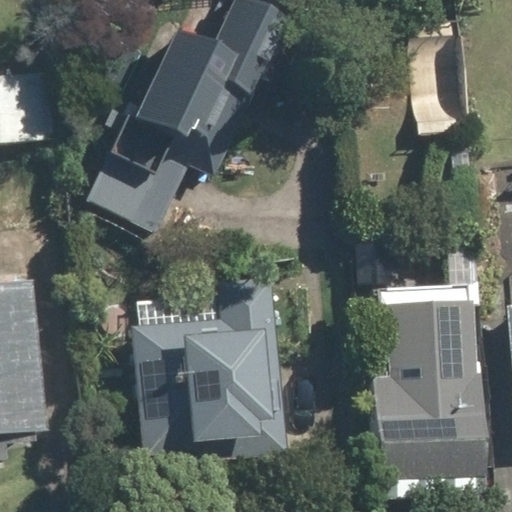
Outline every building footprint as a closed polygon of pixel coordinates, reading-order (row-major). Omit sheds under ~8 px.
[(264,85),(294,22),(246,0),(224,0),(200,52),(158,32),(78,203),(149,236),(183,165),(205,175),(251,79),(264,85)] [(145,12),(144,0),(91,0),(92,14),(145,12)] [(0,144),(43,140),(36,72),(0,75),(0,144)] [(312,369),(307,285),(265,287),(264,279),(206,282),(208,322),(122,328),(130,458),(182,455),(183,465),(276,459),(271,372),(312,369)] [(0,438),(35,435),(22,282),(0,284),(0,438)] [(511,438),(511,309),(495,311),(505,439),(511,438)] [(477,498),(470,349),(362,353),(368,502),(477,498)]
